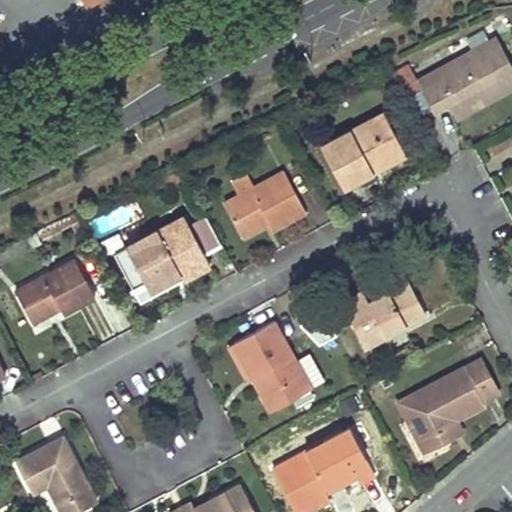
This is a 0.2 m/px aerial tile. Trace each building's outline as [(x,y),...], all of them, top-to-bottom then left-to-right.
[(447,104),(450,110),(453,117),(511,87),(511,77),(494,42),(418,81),(433,111),(447,104)] [(404,63),(389,72),(402,96),(417,88),(404,63)] [(342,187),(373,171),(404,155),(382,113),(321,144),(342,187)] [(165,190),(185,179),(178,166),(159,176),(165,190)] [(267,224),(269,227),(270,229),(304,212),(284,173),(253,189),(238,196),(223,204),(241,238),(267,224)] [(238,196),(253,189),(247,178),(233,185),(238,196)] [(151,293),(179,279),(207,264),(181,214),(125,243),(151,293)] [(0,258),(39,240),(34,229),(0,244),(0,268),(1,268),(0,265),(0,258)] [(59,307),(62,313),(93,296),(72,258),(13,290),(31,323),(59,307)] [(339,300),(350,322),(361,344),(423,313),(402,272),(362,293),(360,289),(339,300)] [(315,304),(298,318),(321,345),(338,330),(315,304)] [(293,360),(272,322),(233,343),(251,377),(269,411),(323,381),(308,352),(293,360)] [(233,343),(227,347),(245,379),(251,377),(233,343)] [(453,419),(468,411),(483,404),(481,400),(495,392),(478,359),(397,400),(423,451),(460,432),(453,419)] [(354,478),(355,480),(357,482),(373,474),(349,429),(305,451),(326,492),(354,478)] [(46,485),(60,511),(76,511),(96,502),(61,437),(16,461),(32,492),(46,485)] [(326,492),(305,451),(273,468),(295,511),(306,511),(330,500),(326,492)] [(172,511),(253,511),(238,483),(193,506),(191,503),(172,511)]
